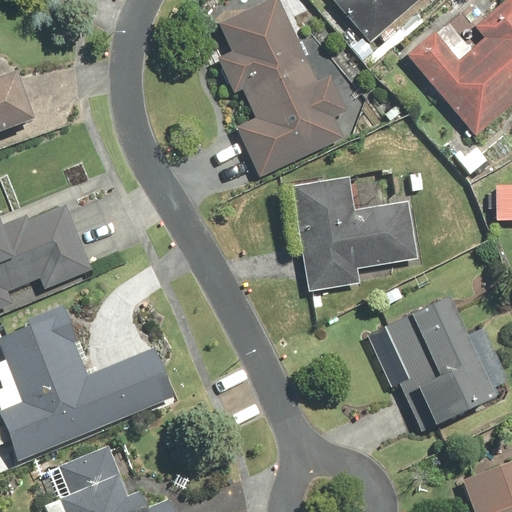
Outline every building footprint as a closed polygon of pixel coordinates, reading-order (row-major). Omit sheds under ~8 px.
[(272,0),(267,0),(212,26),(226,55),(211,62),(228,97),(237,93),(250,122),(232,131),(255,181),(339,141),(330,121),(344,114),(327,78),(313,85),(272,0)] [(329,0),(327,2),(365,46),(417,0),(329,0)] [(429,34),(401,58),(471,138),(511,103),(511,3),(509,0),(504,0),(471,29),(480,40),(454,63),(429,34)] [(0,134),(27,124),(9,75),(0,78),(0,134)] [(343,180),(285,190),(304,296),(355,287),(352,273),(414,262),(403,204),(349,213),(343,180)] [(511,188),(490,189),(490,224),(511,223),(511,188)] [(0,310),(8,307),(3,294),(34,282),(39,293),(88,273),(61,207),(23,223),(21,218),(0,226),(0,310)] [(439,303),(379,330),(403,383),(395,387),(417,435),(485,403),(439,303)] [(168,398),(149,352),(83,379),(57,316),(0,338),(0,373),(14,408),(0,413),(0,438),(10,462),(168,398)] [(63,499),(34,511),(167,511),(163,501),(136,511),(133,511),(127,496),(124,498),(103,448),(51,470),(63,499)] [(511,511),(511,463),(457,485),(467,511),(511,511)]
